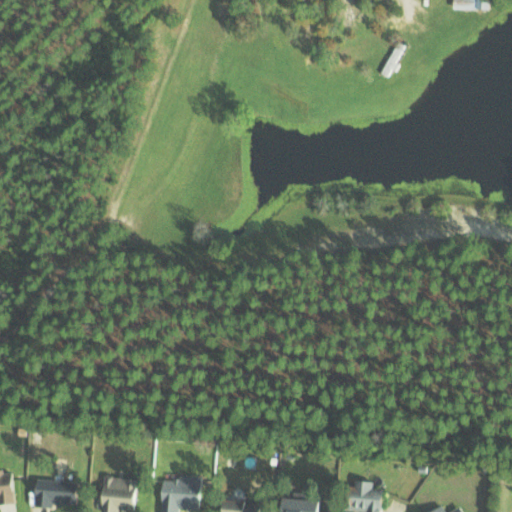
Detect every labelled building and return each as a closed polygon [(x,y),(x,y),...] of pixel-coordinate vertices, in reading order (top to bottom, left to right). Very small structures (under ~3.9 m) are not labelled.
[(492,0),(457,0),(458,8),(492,9),(492,0)] [(0,463),(0,495),(2,495),(3,505),(21,503),(18,477),(5,478),(3,463),(0,463)] [(206,509),(208,476),(183,474),(182,484),(168,483),(165,511),(182,511),(183,508),(206,509)] [(115,505),(113,505),(113,506),(143,511),(147,480),(119,476),(115,505)] [(42,503),(86,505),(87,481),(43,479),(42,503)] [(389,511),(390,488),(379,488),(379,481),(365,481),(365,511),(371,511),(389,511)] [(329,511),(330,499),(299,498),(299,511),(304,511),(329,511)] [(267,511),(268,511),(256,511),(256,502),(235,501),(234,511),(267,511)]
